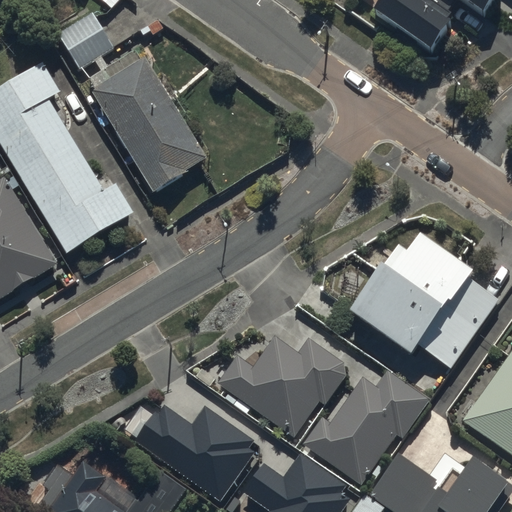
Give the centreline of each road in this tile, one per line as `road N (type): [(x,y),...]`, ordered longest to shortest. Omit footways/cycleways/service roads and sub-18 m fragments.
road 1 (residential): [(0,395),(288,214),(374,107)]
road 2 (residential): [(222,0),(374,107)]
